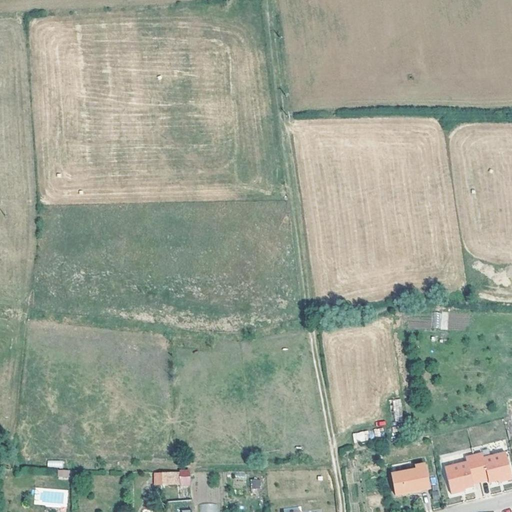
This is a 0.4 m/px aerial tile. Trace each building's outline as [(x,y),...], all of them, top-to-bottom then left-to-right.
[(433,326),(465,330),(467,315),(435,311),(433,326)] [(355,443),(369,439),(367,430),(353,434),(355,443)] [(441,465),(448,492),(461,489),(461,487),(470,485),(469,482),(485,478),(486,481),(495,479),(495,481),(509,478),(503,451),(481,456),(480,451),(463,455),(464,460),(441,465)] [(177,466),(161,466),(162,477),(177,477),(177,466)] [(394,497),(427,491),(422,466),(413,468),(414,472),(390,477),(394,497)] [(249,474),(249,483),(258,483),(258,474),(249,474)] [(182,504),(182,511),(192,511),(192,503),(182,504)]
